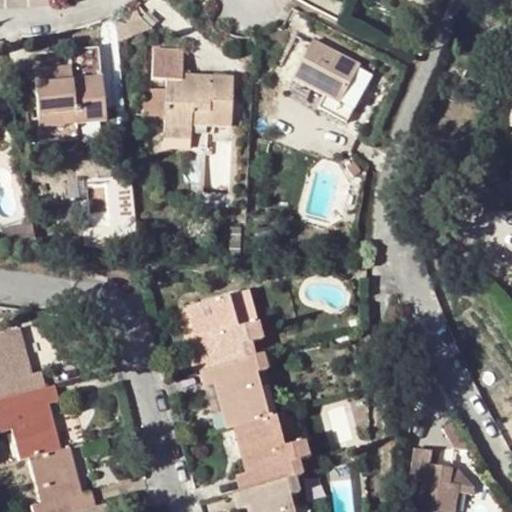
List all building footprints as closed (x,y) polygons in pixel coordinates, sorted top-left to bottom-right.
[(340,104),(360,67),(315,43),(294,80),(325,96),(340,104)] [(34,71),(40,129),(74,125),(105,123),(97,47),(69,51),(70,68),(34,71)] [(192,133),(192,125),(192,112),(207,113),(206,126),(228,127),(230,78),(181,76),(182,49),(155,48),(154,79),(168,80),(165,140),(189,141),(190,133),(192,133)] [(364,60),(360,67),(340,104),(325,96),(319,108),(346,123),(377,67),(364,60)] [(192,112),(192,125),(206,126),(207,113),(192,112)] [(40,129),(40,135),(75,132),(74,125),(40,129)] [(192,374),(199,371),(253,358),(250,344),(259,342),(260,341),(256,324),(245,327),(237,296),(185,310),(197,356),(188,358),(192,374)] [(31,374),(26,358),(17,360),(14,350),(24,348),(19,330),(0,335),(0,400),(45,388),(41,372),(31,374)] [(262,355),(259,342),(250,344),(253,358),(262,355)] [(26,358),(24,348),(14,350),(17,360),(26,358)] [(266,369),(262,355),(253,358),(199,371),(203,387),(213,384),(225,430),(232,428),(267,419),(254,373),(266,369)] [(58,443),(56,432),(46,434),(44,423),(53,420),(49,405),(59,401),(55,386),(45,388),(0,400),(0,433),(9,431),(18,461),(28,458),(60,449),(58,443)] [(437,410),(416,411),(415,433),(436,431),(437,410)] [(235,477),(239,493),(295,479),(301,477),(298,463),(308,460),(304,442),(281,448),(274,418),(267,419),(232,428),(237,447),(247,445),(250,457),(240,459),(244,474),(235,477)] [(56,432),(53,420),(44,423),(46,434),(56,432)] [(436,444),(420,441),(412,472),(428,477),(422,501),(416,502),(413,511),(454,511),(459,489),(473,491),(476,482),(462,463),(434,457),(436,444)] [(247,445),(237,447),(240,459),(250,457),(247,445)] [(65,470),(74,467),(69,447),(60,449),(28,458),(39,505),(30,507),(31,511),(80,511),(94,509),(90,493),(81,494),(77,478),(67,481),(65,470)] [(77,478),(74,467),(65,470),(67,481),(77,478)] [(298,493),(295,479),(239,493),(232,494),(236,510),(245,507),(246,511),(307,511),(307,509),(293,511),(289,495),(298,493)]
